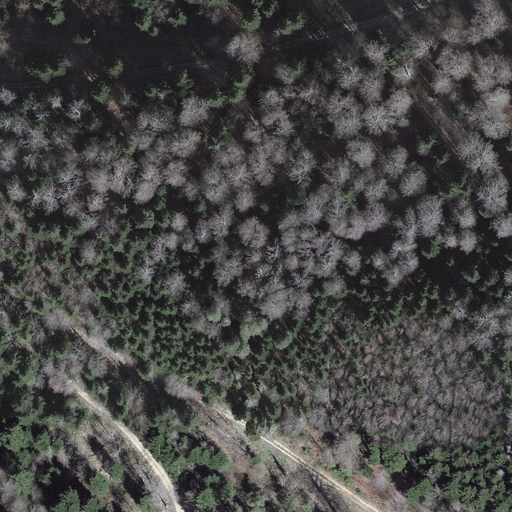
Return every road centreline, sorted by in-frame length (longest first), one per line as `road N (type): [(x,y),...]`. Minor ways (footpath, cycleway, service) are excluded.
road 1 (track): [(435,0),(318,41),(208,64),(0,83)]
road 2 (track): [(0,277),(62,326),(253,431),(374,511)]
road 3 (track): [(0,315),(137,444),(177,511)]
